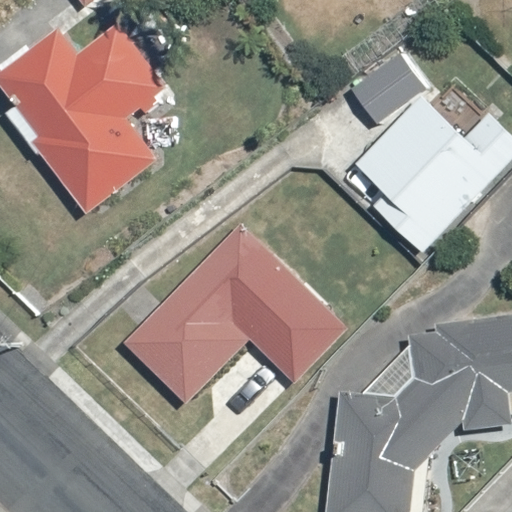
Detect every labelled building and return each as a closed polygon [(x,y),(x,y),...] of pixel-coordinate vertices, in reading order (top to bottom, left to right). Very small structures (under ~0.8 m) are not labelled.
[(114,7),(87,29),(62,0),(37,0),(0,31),(0,86),(15,104),(103,209),(170,153),(145,123),(184,90),(114,7)] [(445,6),(439,0),(408,0),(336,62),(354,84),(445,6)] [(434,82),(405,47),(357,87),(386,122),(434,82)] [(477,133),(433,92),(367,161),(399,192),(386,206),(432,250),(511,166),(511,122),(499,110),(477,133)] [(358,326),(249,218),(133,335),(198,400),(261,337),(305,380),(358,326)] [(405,398),(352,389),(332,511),(420,511),(427,467),(462,431),(511,422),(511,312),(417,334),(427,376),(405,398)]
